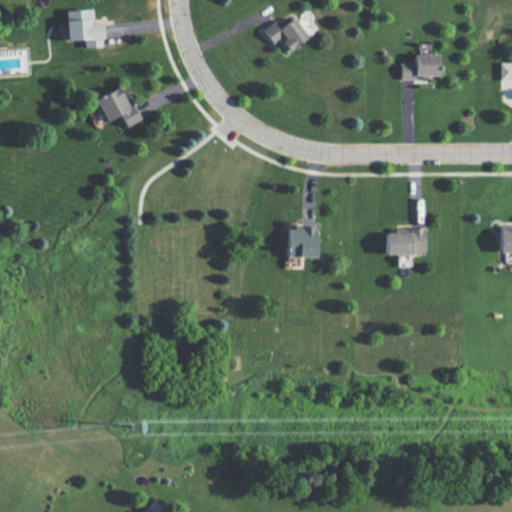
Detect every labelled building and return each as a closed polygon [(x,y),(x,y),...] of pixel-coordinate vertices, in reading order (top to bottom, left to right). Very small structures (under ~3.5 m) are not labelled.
[(100,46),(99,23),(91,23),(91,9),(64,10),(65,40),(82,39),(82,47),(100,46)] [(260,29),(271,45),(279,40),(286,50),(306,37),(292,17),(278,27),(273,20),(260,29)] [(412,61),(398,62),(398,77),(437,76),(436,53),(412,54),(412,61)] [(511,62),(498,62),(498,80),(511,79),(511,62)] [(92,99),(104,121),(118,114),(124,126),(138,119),(127,98),(124,100),(116,86),(92,99)] [(313,257),(314,226),(285,226),(285,256),(313,257)] [(498,254),(511,253),(511,226),(498,226),(498,254)] [(383,254),(422,253),(421,228),(383,230),(383,254)]
